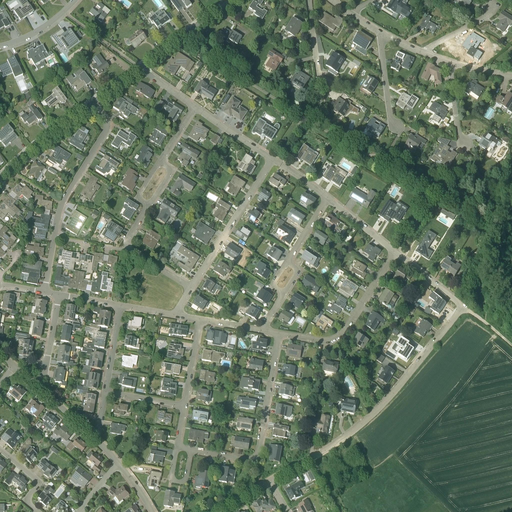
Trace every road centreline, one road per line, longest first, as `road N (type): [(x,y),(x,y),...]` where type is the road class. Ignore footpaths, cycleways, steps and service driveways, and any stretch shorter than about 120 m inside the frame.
road 1 (residential): [(269,481),(368,418),(459,310),(326,197)]
road 2 (residential): [(191,449),(258,454),(278,333)]
road 3 (residential): [(393,252),(335,337),(278,333)]
road 4 (residential): [(191,287),(271,159)]
road 5 (residential): [(52,232),(106,127),(93,103)]
